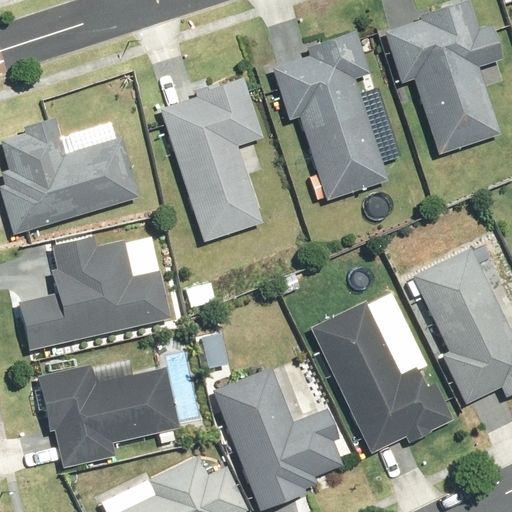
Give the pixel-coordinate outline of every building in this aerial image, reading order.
[(413,21),(375,33),(392,85),(405,81),(429,156),(492,136),(470,67),(493,60),(483,26),(470,30),(460,0),(411,15),(413,21)] [(301,57),(263,70),(280,122),(290,119),(318,202),(380,182),(346,80),(361,75),(347,33),(298,49),(301,57)] [(188,99),(151,111),(195,244),(254,224),(228,147),(254,139),(235,79),(202,90),(201,87),(186,92),(188,99)] [(0,219),(5,236),(130,199),(112,138),(57,155),(46,119),(14,128),(16,134),(0,138),(0,219)] [(45,295),(8,304),(19,352),(162,320),(151,271),(124,277),(116,241),(86,248),(84,238),(42,247),(48,271),(40,272),(45,295)] [(461,249),(403,277),(440,352),(432,356),(457,406),(492,389),(497,399),(511,391),(511,341),(508,343),(461,249)] [(356,302),(301,329),(362,455),(397,439),(400,445),(422,434),(421,432),(445,421),(427,383),(416,388),(408,371),(418,367),(383,295),(358,306),(356,302)] [(82,366),(28,378),(40,433),(45,432),(54,470),(107,457),(104,445),(171,429),(157,368),(87,384),(82,366)] [(284,424),(262,369),(204,392),(251,511),(297,494),(296,490),(308,485),(306,478),(334,467),(324,442),(330,440),(318,411),(284,424)] [(146,497),(113,511),(237,511),(239,511),(218,468),(199,477),(190,457),(138,481),(146,497)]
